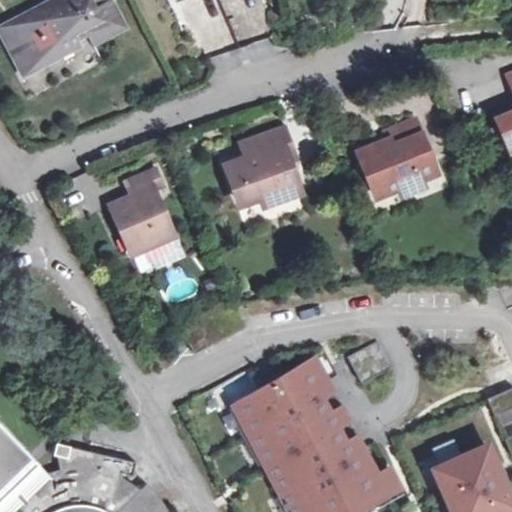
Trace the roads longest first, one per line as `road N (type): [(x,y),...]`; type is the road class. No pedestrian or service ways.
road 1 (residential): [(391,47),(217,92),(16,175)]
road 2 (residential): [(146,398),(248,347),(377,321),(491,322),(511,342)]
road 3 (residential): [(146,398),(16,175)]
road 4 (residential): [(200,511),(146,398)]
